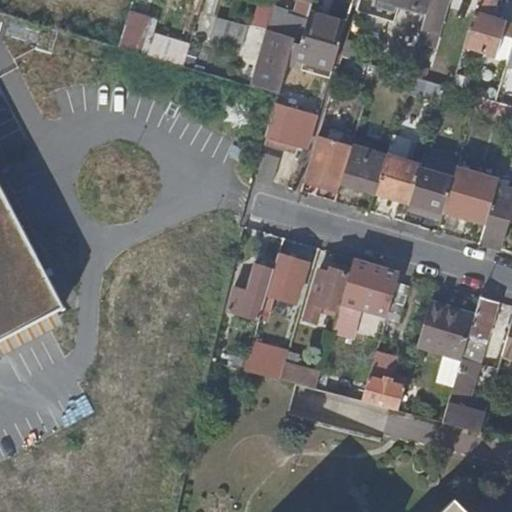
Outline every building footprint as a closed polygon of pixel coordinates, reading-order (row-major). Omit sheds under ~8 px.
[(426,14),(429,0),(379,0),(379,3),(374,1),(374,0),(359,0),(356,11),(370,15),(373,8),(395,15),(398,5),(426,14)] [(433,49),(448,0),(429,0),(426,14),(416,44),(433,49)] [(489,18),(495,0),(477,0),(463,47),(495,57),(496,55),(505,25),(505,23),(489,18)] [(120,48),(142,54),(152,19),(130,12),(120,48)] [(293,43),(292,49),(298,51),(296,59),(332,70),(347,24),(309,13),(306,24),(300,45),(293,43)] [(252,87),(280,95),(287,69),(292,49),(293,43),(300,45),(306,24),(293,20),(273,14),(252,87)] [(248,25),(216,16),(209,40),(241,48),(248,25)] [(508,59),(511,46),(511,27),(505,25),(496,55),(508,59)] [(347,41),(341,58),(354,62),(359,45),(347,41)] [(409,78),(432,85),(436,70),(411,62),(406,77),(409,78)] [(405,93),(439,103),(443,88),(432,85),(409,78),(405,93)] [(511,122),(511,108),(495,103),(482,99),(477,98),(473,111),(511,122)] [(318,117),(277,105),(269,138),(307,150),(318,117)] [(304,180),(339,190),(340,185),(350,150),(316,140),(304,180)] [(340,185),(374,195),(385,159),(351,148),(350,150),(340,185)] [(264,155),(257,182),(271,186),(278,160),(264,155)] [(374,195),(408,206),(419,168),(385,158),(385,159),(374,195)] [(408,206),(442,216),(453,179),(419,168),(408,206)] [(484,228),(496,188),(497,183),(455,170),(453,179),(442,216),(484,228)] [(0,341),(69,306),(0,172),(0,341)] [(478,247),(497,253),(511,207),(511,192),(496,188),(484,228),(478,247)] [(307,265),(278,256),(273,272),(262,311),(268,312),(273,298),(295,304),(307,265)] [(398,275),(353,262),(333,334),(348,339),(355,317),(350,316),(352,309),(372,314),(371,317),(385,321),(395,284),(398,275)] [(228,313),(259,323),(262,311),(273,272),(255,267),(247,295),(234,291),(228,313)] [(319,307),(323,309),(336,312),(347,275),(329,270),(327,274),(318,272),(311,297),(321,300),(319,307)] [(385,321),(384,324),(398,328),(410,288),(395,284),(385,321)] [(318,327),(323,309),(319,307),(321,300),(311,297),(304,323),(318,327)] [(449,404),(443,425),(480,435),(486,414),(467,409),(479,366),(498,304),(479,299),(474,317),(462,359),(461,361),(449,404)] [(417,347),(462,359),(474,317),(429,304),(417,347)] [(252,346),(244,373),(254,375),(280,382),(288,355),(252,346)] [(288,355),(280,382),(316,392),(321,375),(298,368),(300,358),(288,355)] [(376,355),(362,404),(398,413),(405,389),(393,386),(395,378),(399,362),(376,355)] [(393,386),(405,389),(407,381),(395,378),(393,386)] [(480,403),(488,405),(492,395),(483,392),(480,403)]
